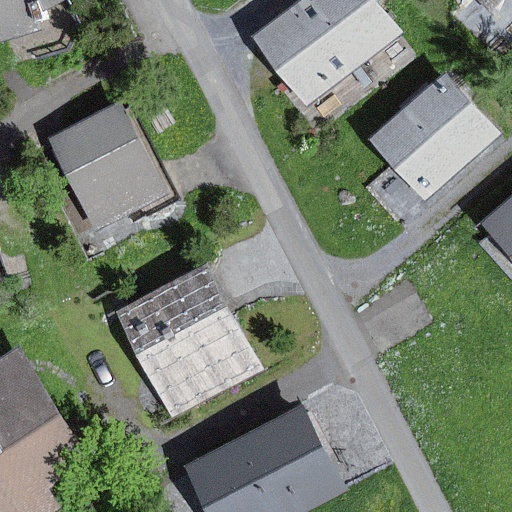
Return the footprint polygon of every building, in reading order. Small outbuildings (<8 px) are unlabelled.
[(0,0),(0,38),(46,18),(41,6),(54,0),(0,0)] [(387,0),(304,0),(266,29),(321,100),(411,31),(387,0)] [(455,67),(376,131),(428,195),(508,131),(455,67)] [(129,100),(59,136),(107,229),(177,193),(129,100)] [(511,194),(487,215),(511,245),(511,194)] [(215,264),(125,311),(178,412),(268,366),(215,264)] [(0,489),(12,511),(38,511),(68,495),(51,466),(89,444),(35,349),(0,369),(0,489)] [(192,457),(219,511),(303,511),(364,482),(321,394),(192,457)]
